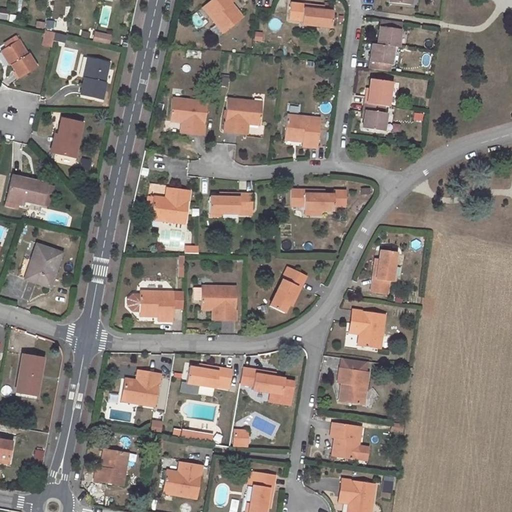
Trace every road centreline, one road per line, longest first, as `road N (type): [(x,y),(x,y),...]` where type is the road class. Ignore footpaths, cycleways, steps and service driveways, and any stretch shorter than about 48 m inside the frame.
road 1 (residential): [(157,0),(87,338)]
road 2 (residential): [(309,321),(288,335),(187,343),(87,338)]
road 3 (residential): [(309,321),(318,340),(293,490),(303,511)]
road 4 (residential): [(352,0),(336,166)]
road 5 (residential): [(396,188),(371,215),(322,312),(309,321)]
road 6 (residential): [(87,338),(59,492)]
road 7 (residential): [(196,168),(249,174),(336,166)]
road 8 (residential): [(511,130),(460,146),(396,188)]
